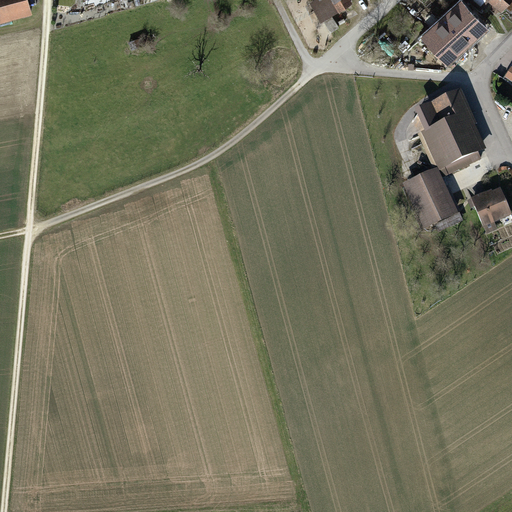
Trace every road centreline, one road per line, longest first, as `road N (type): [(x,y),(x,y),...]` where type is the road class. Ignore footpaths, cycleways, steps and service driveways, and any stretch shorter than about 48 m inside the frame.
road 1 (track): [(5,511),(32,232),(206,160),(317,68)]
road 2 (track): [(0,238),(32,232),(49,0)]
road 3 (residential): [(317,68),(477,80)]
